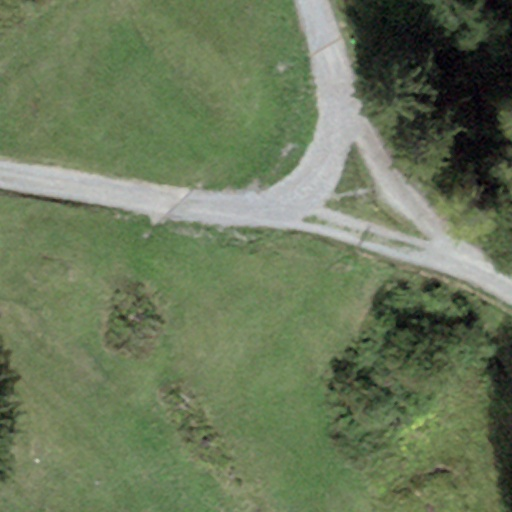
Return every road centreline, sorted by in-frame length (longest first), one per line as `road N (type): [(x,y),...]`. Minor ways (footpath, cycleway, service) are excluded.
road 1 (track): [(0,176),(363,235),(484,275),(511,294)]
road 2 (track): [(484,275),(409,205),(355,127),(309,0)]
road 3 (track): [(256,215),(300,197),(333,72)]
